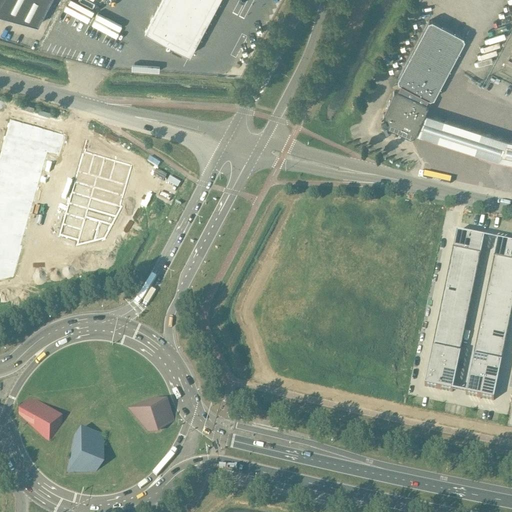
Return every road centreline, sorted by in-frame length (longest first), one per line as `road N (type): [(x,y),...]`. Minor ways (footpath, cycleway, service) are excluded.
road 1 (trunk): [(511,502),(233,441),(217,436),(190,407)]
road 2 (trunk): [(163,480),(211,462),(440,511)]
road 3 (secondary): [(170,364),(172,308),(252,160)]
road 4 (secondary): [(220,151),(146,299),(102,326)]
road 5 (secondary): [(310,0),(230,132)]
road 6 (secondary): [(263,139),(326,0)]
road 7 (unclassified): [(252,160),(402,181)]
road 8 (unclassified): [(230,132),(86,104)]
road 9 (unclassified): [(402,181),(263,139)]
road 10 (unclassified): [(86,104),(220,151)]
